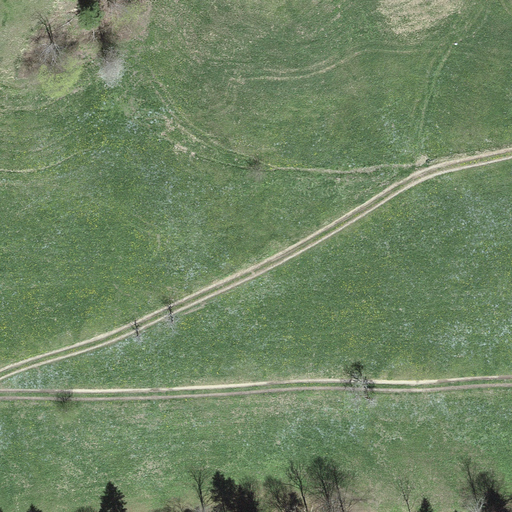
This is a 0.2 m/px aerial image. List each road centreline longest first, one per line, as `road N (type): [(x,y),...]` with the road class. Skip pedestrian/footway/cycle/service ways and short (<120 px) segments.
road 1 (track): [(0,377),(158,317),(288,254),(429,170),(511,157)]
road 2 (track): [(0,400),(511,385)]
